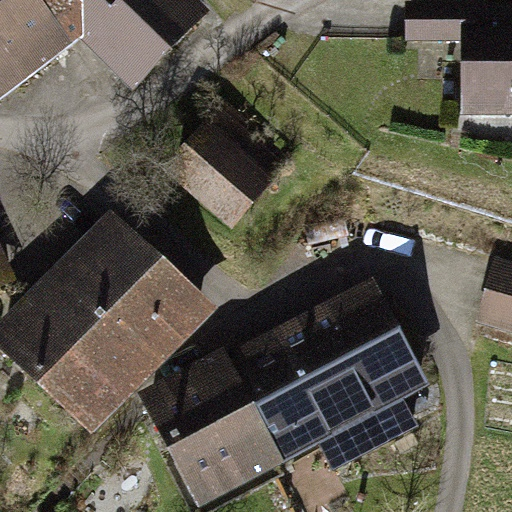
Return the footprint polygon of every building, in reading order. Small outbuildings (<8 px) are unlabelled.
[(32,0),(6,0),(0,5),(0,92),(70,37),(72,40),(85,34),(139,86),(196,26),(188,18),(196,12),(184,0),(137,0),(127,13),(115,0),(79,0),(80,2),(68,13),(58,0),(47,0),(38,7),(32,0)] [(0,0),(0,5),(6,0),(32,0),(38,7),(47,0),(58,0),(68,13),(80,2),(79,0),(0,0)] [(470,8),(412,7),(412,39),(468,40),(468,116),(511,115),(511,21),(469,22),(470,8)] [(210,134),(177,173),(239,224),(272,185),(210,134)] [(0,357),(84,439),(214,308),(124,220),(0,345),(0,357)] [(511,265),(498,262),(481,321),(511,330),(511,265)] [(378,287),(236,360),(289,461),(323,443),(338,474),(423,430),(407,400),(430,388),(378,287)] [(289,461),(236,360),(153,404),(206,505),(289,461)]
